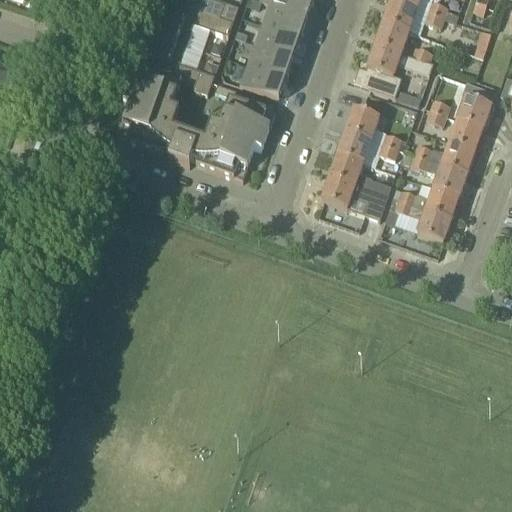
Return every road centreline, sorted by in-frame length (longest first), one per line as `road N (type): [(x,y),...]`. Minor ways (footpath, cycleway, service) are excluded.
road 1 (residential): [(274,228),(37,140)]
road 2 (residential): [(274,228),(352,0)]
road 3 (residential): [(460,294),(274,228)]
road 4 (residential): [(511,164),(460,294)]
